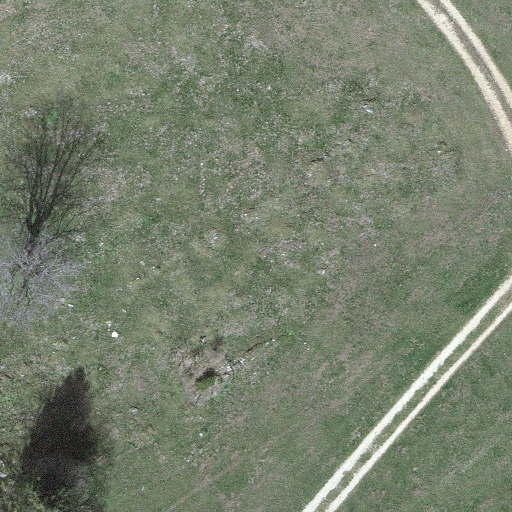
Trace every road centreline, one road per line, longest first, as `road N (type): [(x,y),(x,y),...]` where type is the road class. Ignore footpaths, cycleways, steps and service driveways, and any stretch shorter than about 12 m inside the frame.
road 1 (track): [(511,291),(326,511)]
road 2 (track): [(424,0),(455,33),(511,130)]
